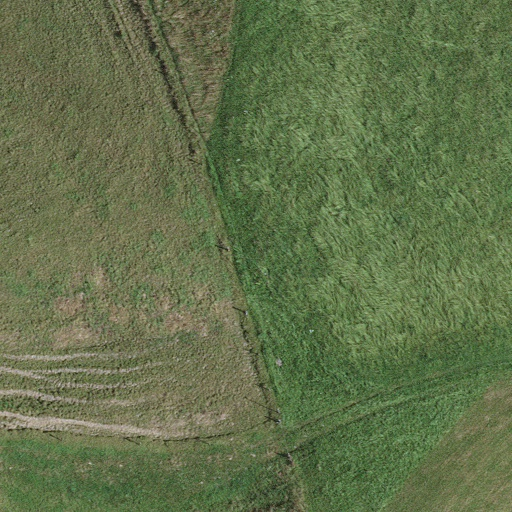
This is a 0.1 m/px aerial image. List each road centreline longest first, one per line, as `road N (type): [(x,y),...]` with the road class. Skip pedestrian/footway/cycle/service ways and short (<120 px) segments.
road 1 (track): [(300,432),(239,457),(173,466),(0,445)]
road 2 (track): [(300,432),(511,362)]
